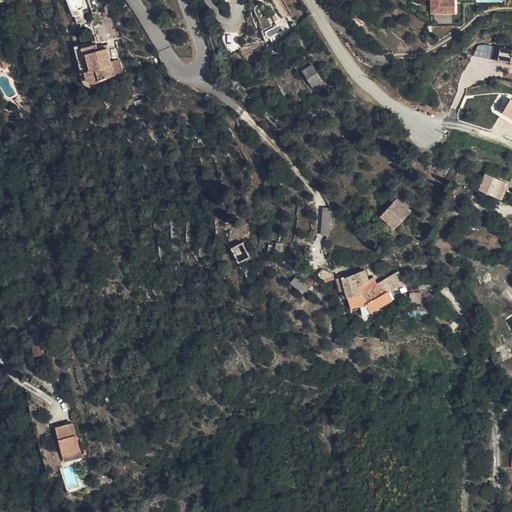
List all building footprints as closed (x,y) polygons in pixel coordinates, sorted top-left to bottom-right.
[(431,0),(431,1),(433,28),(463,27),(464,24),(463,4),(454,4),(453,0),(431,0)] [(366,22),(359,16),(352,23),(359,29),(366,22)] [(228,52),(238,49),(234,34),(224,37),(228,52)] [(83,72),(77,72),(77,77),(81,83),(88,87),(95,87),(95,81),(118,79),(117,63),(108,63),(106,46),(98,48),(97,42),(81,44),(83,72)] [(74,45),(77,72),(83,72),(81,44),(74,45)] [(500,46),(497,60),(508,62),(511,48),(500,46)] [(300,72),(314,96),(325,88),(312,66),(300,72)] [(511,99),(510,98),(501,114),(511,120),(511,99)] [(505,206),(511,191),(511,190),(491,180),(483,195),(505,206)] [(409,214),(396,201),(380,216),(395,231),(409,214)] [(318,234),(328,236),(333,210),(323,208),(318,234)] [(231,248),(238,263),(249,258),(242,243),(231,248)] [(365,272),(352,276),(357,286),(369,281),(365,272)] [(299,294),(305,288),(294,276),(288,283),(299,294)] [(339,280),(342,292),(347,291),(357,286),(352,276),(339,280)] [(382,282),(386,294),(401,284),(396,276),(382,282)] [(357,286),(361,292),(376,285),(373,279),(369,281),(357,286)] [(365,305),(367,315),(389,302),(386,294),(382,282),(376,285),(361,292),(348,297),(352,308),(365,305)] [(347,291),(348,297),(361,292),(357,286),(347,291)] [(511,322),(502,329),(506,335),(510,335),(511,339),(511,322)] [(21,341),(24,354),(31,353),(28,339),(21,341)] [(34,357),(42,354),(39,345),(31,348),(34,357)] [(50,426),(59,451),(76,445),(66,420),(50,426)] [(76,445),(59,451),(61,457),(78,452),(76,445)]
